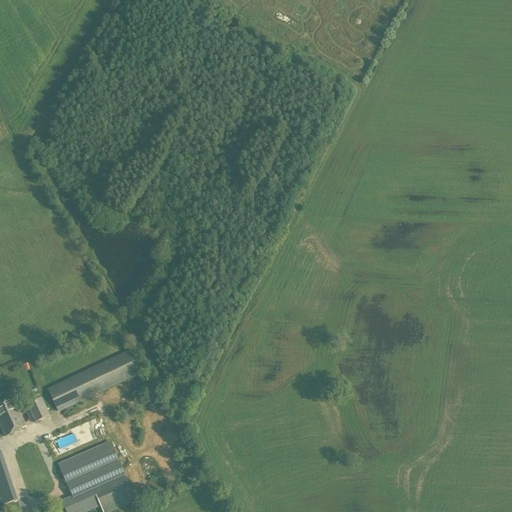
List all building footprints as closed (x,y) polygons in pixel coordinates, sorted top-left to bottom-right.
[(58,413),(142,373),(131,349),(47,389),(58,413)] [(12,395),(0,401),(0,427),(5,437),(27,427),(12,395)] [(50,416),(41,397),(26,404),(35,423),(50,416)] [(102,511),(112,511),(137,501),(110,441),(58,464),(68,488),(72,496),(61,501),(65,511),(88,511),(100,507),(102,511)] [(11,482),(0,485),(0,497),(3,505),(17,500),(11,482)]
